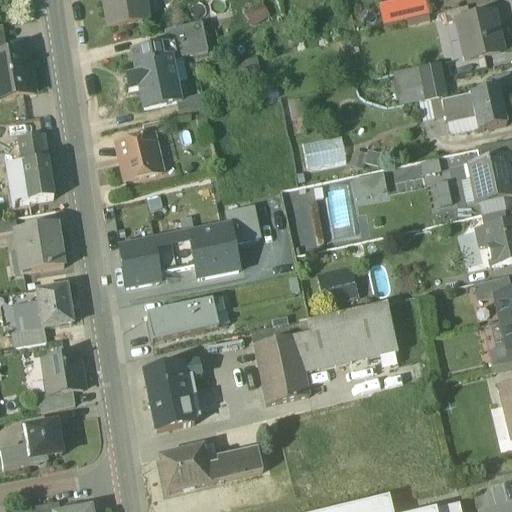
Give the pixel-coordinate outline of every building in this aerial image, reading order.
[(102,0),(108,30),(148,24),(144,0),(102,0)] [(406,19),(407,22),(428,17),(424,0),(417,0),(402,3),(404,10),(406,19)] [(443,14),(446,26),(457,23),(469,21),(466,9),(443,14)] [(392,12),(394,22),(406,19),(404,10),(392,12)] [(457,23),(466,63),(500,55),(491,16),(469,21),(457,23)] [(167,46),(167,47),(204,39),(201,26),(187,29),(185,30),(164,34),(167,46)] [(204,39),(167,47),(170,62),(182,59),(182,60),(207,55),(204,39)] [(179,105),(170,62),(167,47),(167,46),(131,53),(136,77),(139,92),(144,113),(179,105)] [(0,103),(34,97),(26,56),(3,60),(0,60),(0,103)] [(395,77),(402,107),(441,100),(434,69),(395,77)] [(490,81),(493,92),(498,91),(511,88),(510,76),(490,81)] [(128,94),(139,92),(136,77),(125,79),(128,94)] [(470,97),(471,99),(474,115),(477,133),(478,134),(506,128),(498,91),(493,92),(470,97)] [(444,121),(449,120),(474,115),(471,99),(441,105),(442,112),(444,121)] [(477,133),(474,115),(449,120),(453,138),(477,133)] [(25,136),(43,134),(41,121),(23,124),(25,136)] [(142,129),(144,139),(152,137),(165,134),(162,124),(142,129)] [(340,136),(301,144),(307,172),(346,165),(340,136)] [(115,146),(125,185),(161,177),(152,137),(144,139),(115,146)] [(22,166),(22,168),(46,165),(43,139),(19,143),(22,166)] [(476,152),(479,164),(507,158),(507,159),(511,157),(511,145),(511,144),(476,152)] [(473,182),(478,205),(481,205),(504,200),(511,197),(511,180),(507,159),(507,158),(479,164),(468,166),(471,182),(473,182)] [(421,175),(440,171),(438,159),(419,163),(421,175)] [(46,165),(22,168),(28,205),(52,202),(46,165)] [(13,208),(28,205),(22,168),(22,166),(6,169),(13,208)] [(382,176),(352,181),(355,202),(386,196),(382,176)] [(436,184),(442,209),(452,206),(446,181),(436,184)] [(465,208),(478,205),(473,182),(471,182),(459,184),(465,208)] [(481,205),(484,217),(504,213),(507,212),(504,200),(481,205)] [(224,217),(227,230),(236,228),(240,245),(257,242),(251,211),(224,217)] [(506,225),(504,213),(484,217),(480,218),(483,230),(506,225)] [(0,225),(0,238),(13,236),(17,235),(15,223),(0,225)] [(487,248),(491,269),(511,264),(511,223),(506,225),(483,230),(475,232),(479,250),(487,248)] [(231,247),(240,245),(236,228),(227,230),(192,237),(189,237),(192,254),(195,271),(197,282),(237,275),(231,247)] [(13,236),(20,279),(63,272),(60,251),(56,252),(52,229),(17,235),(13,236)] [(189,237),(150,245),(153,262),(192,254),(189,237)] [(156,279),(153,262),(150,245),(119,250),(127,291),(157,285),(156,279)] [(153,262),(156,279),(195,271),(192,254),(153,262)] [(347,273),(320,280),(326,308),(354,301),(347,273)] [(473,288),(476,304),(495,300),(494,299),(511,295),(507,280),(473,288)] [(38,306),(42,333),(72,327),(66,291),(36,296),(38,306)] [(495,300),(500,325),(511,321),(511,294),(511,295),(494,299),(495,300)] [(221,303),(212,305),(214,317),(224,315),(221,303)] [(146,323),(151,346),(217,331),(214,317),(212,305),(212,304),(163,313),(163,314),(164,319),(146,323)] [(21,337),(42,333),(38,306),(16,310),(21,337)] [(386,308),(305,326),(308,337),(314,362),(300,365),(303,378),(397,356),(386,308)] [(145,318),(146,323),(164,319),(163,314),(145,318)] [(214,317),(217,331),(229,329),(226,315),(224,315),(214,317)] [(511,321),(500,325),(506,349),(506,350),(511,348),(511,321)] [(272,334),(274,345),(308,337),(305,326),(272,334)] [(249,337),(252,350),(274,345),(272,334),(271,332),(249,337)] [(42,333),(21,337),(11,338),(13,352),(45,347),(42,333)] [(308,337),(274,345),(252,350),(265,410),(308,400),(303,378),(300,365),(314,362),(308,337)] [(491,370),(511,365),(511,348),(506,350),(506,349),(488,353),(491,370)] [(49,398),(49,399),(72,395),(83,394),(77,358),(43,363),(49,398)] [(152,409),(157,435),(191,428),(191,424),(182,382),(192,380),(199,378),(197,366),(144,377),(151,409),(152,409)] [(201,422),(192,380),(182,382),(191,424),(201,422)] [(511,385),(499,389),(511,443),(511,385)] [(37,400),(39,417),(74,409),(72,395),(49,399),(49,398),(37,400)] [(0,458),(3,474),(29,470),(29,471),(45,468),(44,462),(61,460),(58,444),(62,440),(61,433),(56,430),(56,429),(24,433),(26,448),(22,455),(0,458)] [(212,450),(202,452),(210,488),(219,485),(219,484),(257,475),(252,455),(235,459),(236,464),(218,468),(217,463),(215,464),(212,450)] [(167,497),(210,488),(202,452),(159,462),(167,497)] [(235,459),(217,463),(218,468),(236,464),(235,459)] [(390,511),(387,500),(335,511),(390,511)]
